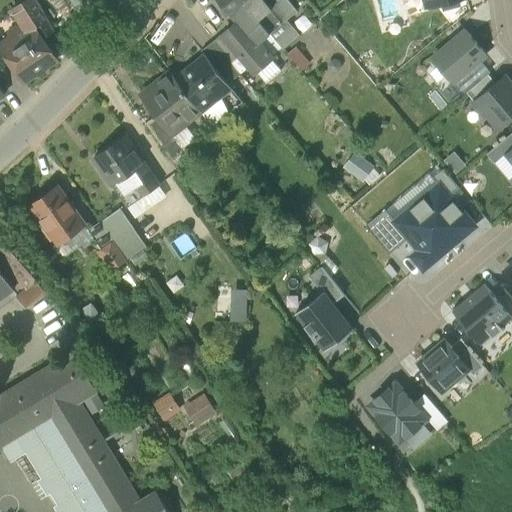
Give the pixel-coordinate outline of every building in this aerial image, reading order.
[(32,24),(42,38),(54,30),(36,0),(33,0),(21,8),(31,24),(32,24)] [(260,43),(270,35),(270,34),(251,12),(240,0),(217,0),(237,23),(223,34),(223,35),(242,58),(249,67),(254,73),(256,72),(272,58),(273,58),(271,56),(260,43)] [(240,0),(251,12),(264,2),(265,1),(264,0),(240,0)] [(287,0),(266,0),(265,1),(264,2),(283,23),(297,11),(287,0)] [(457,0),(424,0),(427,6),(442,2),(444,8),(459,4),(457,0)] [(251,12),(270,34),(283,23),(264,2),(251,12)] [(12,14),(23,29),(24,28),(24,29),(31,24),(21,8),(12,14)] [(286,20),(283,23),(270,34),(270,35),(282,48),(283,50),(300,35),(286,20)] [(0,44),(0,46),(24,82),(33,76),(40,77),(47,73),(48,66),(57,61),(42,38),(32,24),(31,24),(24,29),(24,28),(23,29),(17,28),(10,32),(9,39),(0,44)] [(432,58),(453,83),(480,59),(486,54),(466,30),(432,58)] [(223,34),(213,42),(232,65),(242,58),(223,35),(223,34)] [(260,43),(271,56),(282,48),(270,35),(260,43)] [(240,75),(232,65),(213,42),(201,52),(204,55),(205,55),(229,84),(240,75)] [(311,63),(297,47),(288,55),(302,71),(311,63)] [(204,55),(176,79),(198,107),(202,112),(204,111),(201,108),(230,85),(229,84),(205,55),(204,55)] [(232,65),(240,75),(249,67),(242,58),(232,65)] [(272,58),(256,72),(266,84),(282,70),(272,58)] [(480,59),(453,83),(463,95),(467,92),(488,74),(491,72),(480,59)] [(169,129),(170,129),(181,120),(198,107),(176,79),(171,72),(142,95),(158,115),(169,129)] [(467,92),(475,101),(496,83),(488,74),(467,92)] [(475,101),(473,103),(485,116),(487,114),(499,128),(511,116),(511,84),(505,76),(496,83),(475,101)] [(201,108),(204,111),(222,96),(232,88),(230,85),(201,108)] [(204,111),(202,112),(213,127),(231,113),(222,96),(204,111)] [(146,124),(173,162),(188,152),(183,146),(170,129),(169,129),(158,115),(146,124)] [(195,138),(181,120),(170,129),(183,146),(195,138)] [(507,153),(511,148),(511,132),(487,154),(495,163),(507,153)] [(94,158),(113,185),(129,174),(143,196),(159,186),(125,137),(94,158)] [(466,165),(454,151),(444,160),(456,174),(466,165)] [(375,166),(356,152),(344,168),(363,182),(375,166)] [(511,159),(507,153),(495,163),(511,182),(511,159)] [(434,177),(440,184),(450,195),(460,187),(444,169),(434,177)] [(128,206),(143,196),(129,174),(113,185),(128,206)] [(450,195),(440,184),(405,213),(411,220),(402,228),(410,237),(408,238),(419,250),(412,256),(423,270),(475,226),(450,195)] [(143,196),(128,206),(136,218),(167,197),(159,186),(143,196)] [(31,205),(59,244),(85,225),(57,187),(31,205)] [(120,209),(100,223),(114,242),(134,228),(120,209)] [(410,237),(402,228),(396,221),(386,209),(366,226),(389,254),(408,238),(410,237)] [(411,220),(405,213),(396,221),(402,228),(411,220)] [(102,250),(114,242),(100,223),(88,231),(95,241),(102,250)] [(85,225),(59,244),(69,257),(84,246),(86,247),(95,241),(88,231),(85,225)] [(147,247),(134,228),(114,242),(127,261),(147,247)] [(0,267),(14,288),(12,289),(26,305),(44,291),(35,281),(37,279),(2,242),(4,241),(0,237),(0,267)] [(110,272),(127,261),(114,242),(102,250),(97,253),(110,272)] [(0,298),(12,289),(14,288),(0,267),(0,298)] [(310,277),(322,292),(324,290),(334,303),(344,295),(322,267),(310,277)] [(511,316),(495,296),(485,284),(453,310),(481,344),(492,335),(493,337),(503,328),(502,327),(511,318),(511,316)] [(511,297),(504,288),(495,296),(511,316),(511,297)] [(248,289),(230,290),(230,323),(248,323),(248,289)] [(332,304),(334,303),(324,290),(322,292),(295,313),(324,351),(354,328),(342,313),(340,315),(332,304)] [(103,318),(91,302),(80,310),(92,326),(103,318)] [(461,339),(451,347),(469,368),(469,369),(474,374),(484,366),(461,339)] [(446,340),(418,363),(442,391),(469,369),(469,368),(451,347),(446,340)] [(0,448),(2,447),(34,427),(84,508),(77,511),(104,511),(70,456),(69,457),(46,419),(79,399),(79,400),(83,398),(96,390),(73,353),(0,397),(0,448)] [(414,403),(396,382),(369,405),(400,442),(405,438),(423,422),(427,419),(414,403)] [(106,407),(96,390),(83,398),(93,415),(106,407)] [(182,411),(170,392),(153,402),(165,422),(182,411)] [(184,406),(196,426),(217,413),(204,393),(184,406)] [(425,393),(414,403),(427,419),(437,430),(448,420),(425,393)] [(167,511),(156,493),(140,502),(94,427),(95,426),(79,400),(79,399),(46,419),(69,457),(70,456),(104,511),(167,511)] [(242,435),(229,417),(217,425),(231,443),(242,435)] [(434,433),(423,422),(405,438),(415,450),(434,433)] [(55,506),(58,511),(77,511),(84,508),(34,427),(2,447),(11,461),(26,452),(42,478),(39,480),(47,494),(50,492),(58,504),(55,506)]
